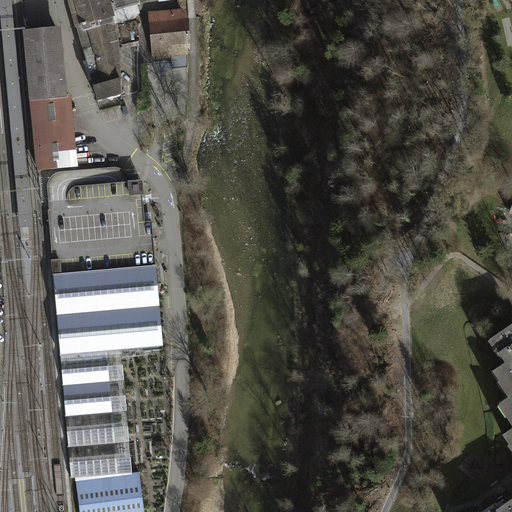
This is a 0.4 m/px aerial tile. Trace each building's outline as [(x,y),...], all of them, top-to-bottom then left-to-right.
[(0,0),(0,15),(19,230),(32,229),(11,0),(0,0)] [(65,0),(74,33),(77,32),(97,105),(122,98),(119,42),(114,25),(114,22),(115,22),(112,13),(138,5),(141,4),(139,0),(65,0)] [(141,18),(138,5),(112,13),(115,22),(114,22),(114,25),(141,18)] [(183,10),(148,13),(152,61),(178,59),(177,56),(183,56),(183,51),(192,50),(189,18),(183,10)] [(23,32),(30,103),(67,99),(60,28),(23,32)] [(71,99),(67,99),(30,103),(36,171),(78,167),(71,99)] [(48,210),(53,274),(153,265),(156,265),(154,244),(152,221),(145,222),(143,199),(142,187),(142,181),(130,182),(125,171),(114,167),(60,172),(49,179),(47,184),(48,210)] [(61,355),(121,350),(159,347),(155,292),(153,265),(53,274),(61,355)] [(511,323),(486,340),(498,359),(489,365),(506,392),(496,399),(511,423),(499,430),(511,450),(511,323)] [(132,473),(121,350),(61,355),(71,478),(76,478),(76,480),(132,473)] [(132,473),(76,480),(79,511),(144,511),(139,472),(132,473)] [(511,511),(511,493),(481,511),(511,511)]
